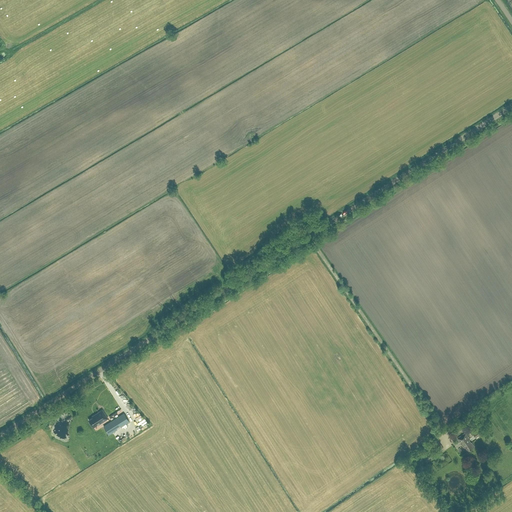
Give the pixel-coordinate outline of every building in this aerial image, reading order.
[(108,418),(102,409),(92,416),(93,417),(89,420),(94,427),(98,424),(97,424),(100,422),(101,423),(108,418)] [(112,432),(129,421),(124,413),(107,424),(112,432)] [(475,437),(480,434),(477,429),(472,432),(475,437)] [(465,432),(457,438),(466,451),(474,446),(469,439),(470,439),(465,432)] [(437,439),(431,444),(437,451),(443,447),(437,439)]
